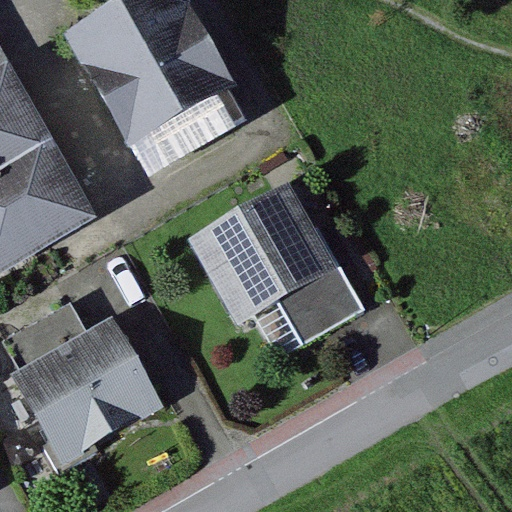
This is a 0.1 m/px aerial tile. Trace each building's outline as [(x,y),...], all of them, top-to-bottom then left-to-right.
[(49,50),(112,160),(229,94),(187,19),(125,6),(49,50)] [(0,175),(38,154),(0,86),(0,175)] [(0,281),(84,234),(38,154),(0,175),(0,281)] [(282,197),(182,254),(233,343),(332,287),(282,197)] [(110,330),(7,388),(53,470),(157,412),(110,330)]
